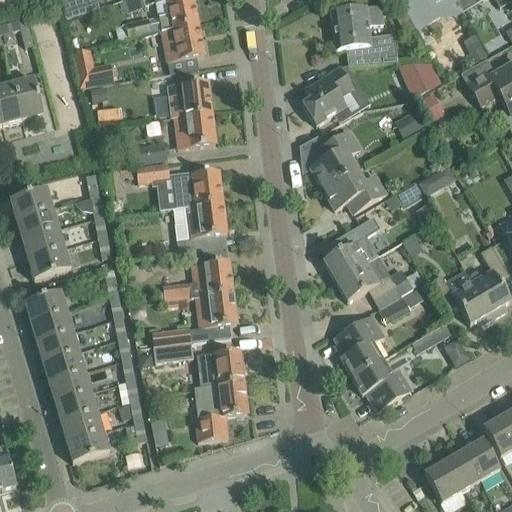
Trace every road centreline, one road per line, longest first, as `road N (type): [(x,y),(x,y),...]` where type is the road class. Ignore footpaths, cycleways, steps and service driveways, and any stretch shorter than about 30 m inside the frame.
road 1 (residential): [(319,442),(251,0)]
road 2 (residential): [(103,511),(319,442)]
road 3 (residential): [(59,511),(0,306)]
road 4 (residential): [(356,466),(365,452),(511,373)]
